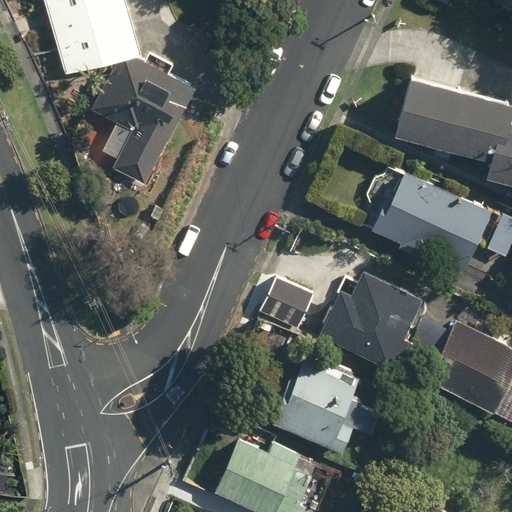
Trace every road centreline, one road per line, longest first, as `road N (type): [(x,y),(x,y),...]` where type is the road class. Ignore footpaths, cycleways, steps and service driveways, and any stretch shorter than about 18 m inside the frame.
road 1 (residential): [(72,421),(142,395),(187,345),(251,169),(329,0)]
road 2 (residential): [(0,190),(72,421)]
